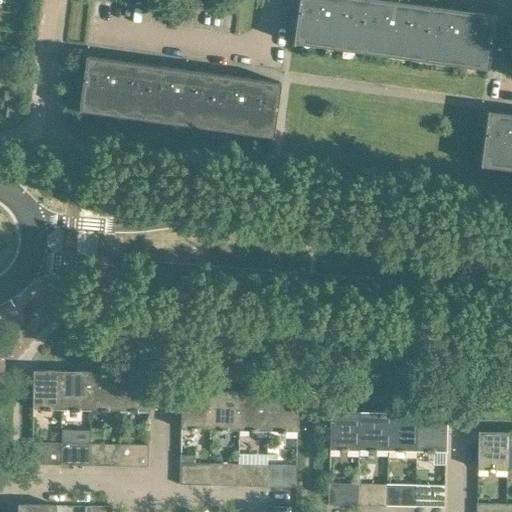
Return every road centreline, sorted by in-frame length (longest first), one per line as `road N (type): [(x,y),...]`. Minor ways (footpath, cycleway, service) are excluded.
road 1 (tertiary): [(511,261),(200,219),(125,226),(29,220)]
road 2 (tertiary): [(29,260),(511,300)]
road 3 (residential): [(304,500),(159,497),(133,484),(0,483)]
road 4 (residential): [(98,29),(273,55),(281,0)]
